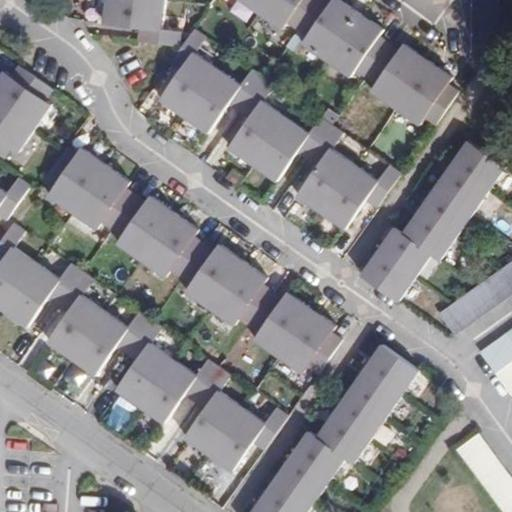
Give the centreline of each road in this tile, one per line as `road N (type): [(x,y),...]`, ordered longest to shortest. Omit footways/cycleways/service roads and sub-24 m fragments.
road 1 (residential): [(341,286),(128,131),(68,48),(0,1)]
road 2 (residential): [(486,84),(341,286)]
road 3 (residential): [(511,457),(432,352),(341,286)]
road 4 (unclassified): [(175,511),(0,391)]
